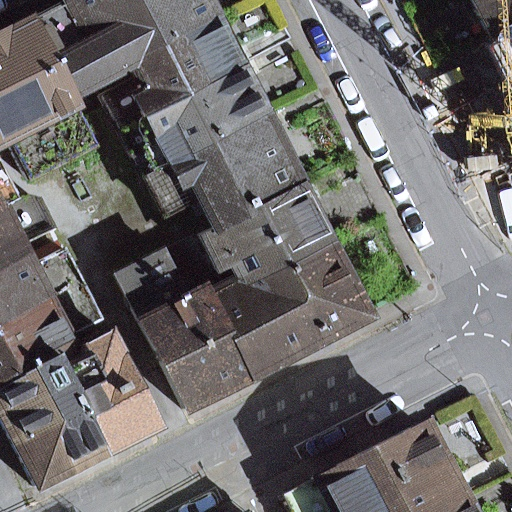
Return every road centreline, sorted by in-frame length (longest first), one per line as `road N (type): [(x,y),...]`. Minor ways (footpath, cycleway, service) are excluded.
road 1 (residential): [(76,511),(493,304)]
road 2 (residential): [(493,304),(332,0)]
